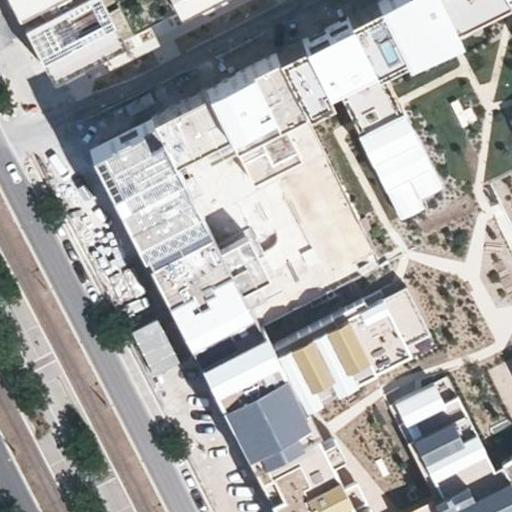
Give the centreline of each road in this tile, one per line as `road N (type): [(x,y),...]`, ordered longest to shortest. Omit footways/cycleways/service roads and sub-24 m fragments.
road 1 (primary): [(186,511),(0,152)]
road 2 (residential): [(289,0),(0,139)]
